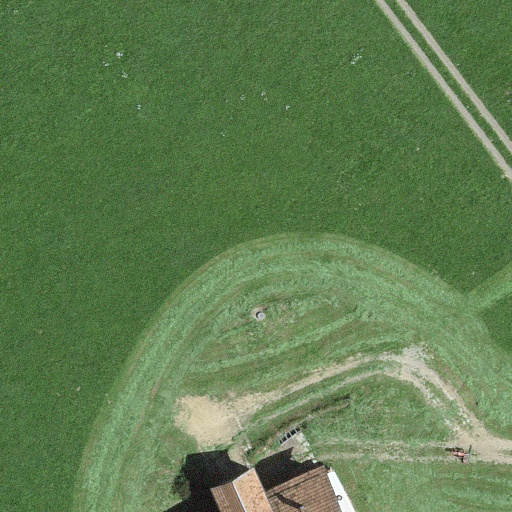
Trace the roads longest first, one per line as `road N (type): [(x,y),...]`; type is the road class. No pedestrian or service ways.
road 1 (track): [(385,0),(511,165)]
road 2 (track): [(327,448),(511,450)]
